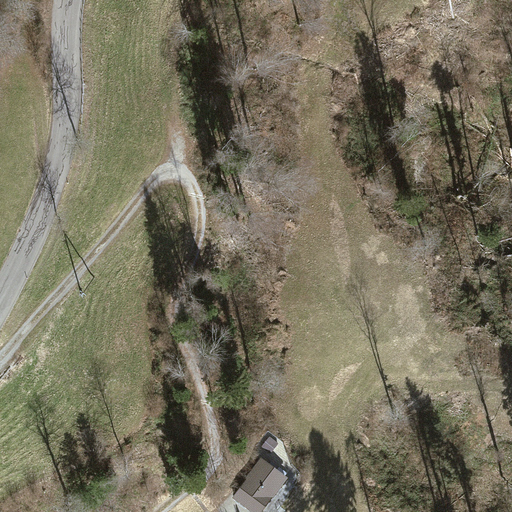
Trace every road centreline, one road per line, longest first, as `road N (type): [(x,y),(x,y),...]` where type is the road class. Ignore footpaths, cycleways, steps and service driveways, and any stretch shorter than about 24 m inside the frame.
road 1 (track): [(162,511),(215,466),(213,425),(172,313),(201,222),(179,180),(152,188),(100,256),(0,357)]
road 2 (tertiary): [(0,301),(60,160),(70,0)]
